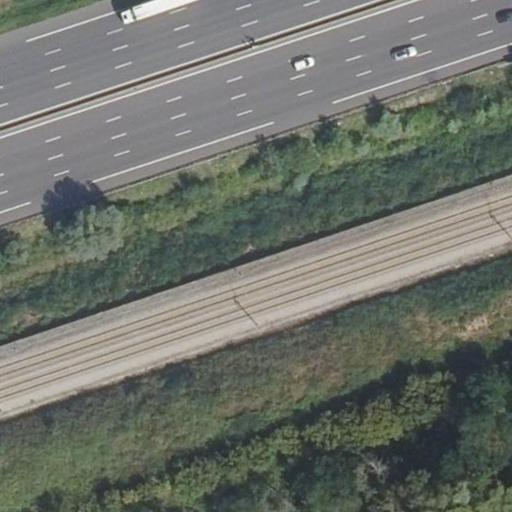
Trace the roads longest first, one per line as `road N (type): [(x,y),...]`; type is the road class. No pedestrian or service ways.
road 1 (motorway): [(0,177),(511,8)]
road 2 (motorway): [(259,0),(0,86)]
